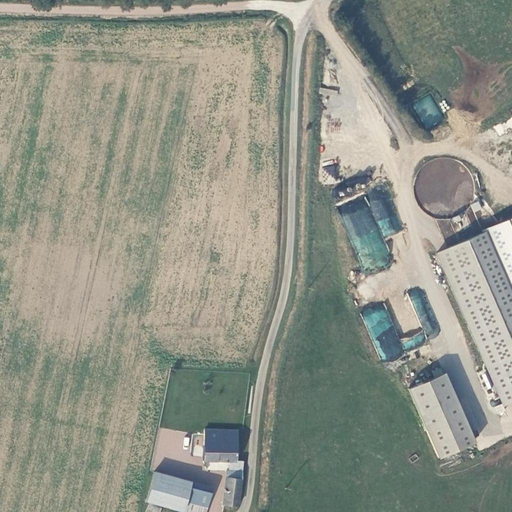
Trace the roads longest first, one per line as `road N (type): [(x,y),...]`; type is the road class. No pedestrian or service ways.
road 1 (unclassified): [(322,0),(298,41),(289,256),(244,511)]
road 2 (track): [(307,19),(272,3),(0,6)]
